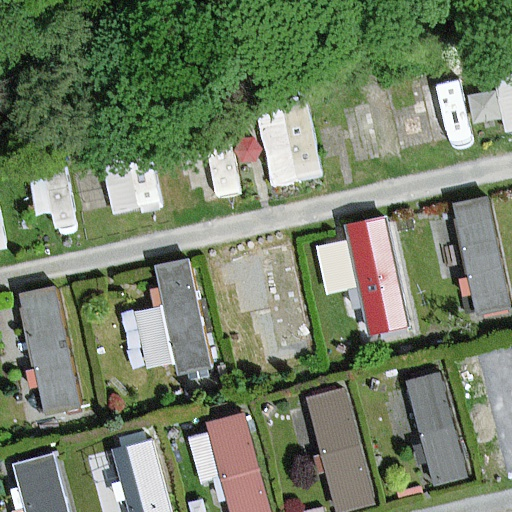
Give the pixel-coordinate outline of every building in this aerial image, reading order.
[(511,52),(495,57),(511,116),(511,52)] [(369,88),(385,148),(410,142),(395,82),(369,88)] [(313,85),(261,98),(281,178),(333,165),(313,85)] [(159,140),(109,151),(121,203),(171,191),(159,140)] [(0,170),(0,233),(16,230),(1,170),(0,170)] [(511,224),(505,183),(437,194),(460,331),(511,322),(511,224)] [(414,203),(345,216),(370,354),(439,341),(414,203)] [(302,222),(236,236),(264,371),(330,357),(302,222)] [(206,254),(141,266),(167,401),(232,388),(206,254)] [(70,280),(5,294),(33,425),(98,411),(70,280)] [(473,357),(406,369),(430,498),(497,486),(473,357)] [(381,376),(316,390),(341,511),(347,511),(407,499),(381,376)] [(304,511),(278,397),(213,412),(235,511),(304,511)] [(195,511),(175,422),(108,437),(124,511),(195,511)] [(101,511),(85,441),(17,456),(29,511),(101,511)]
